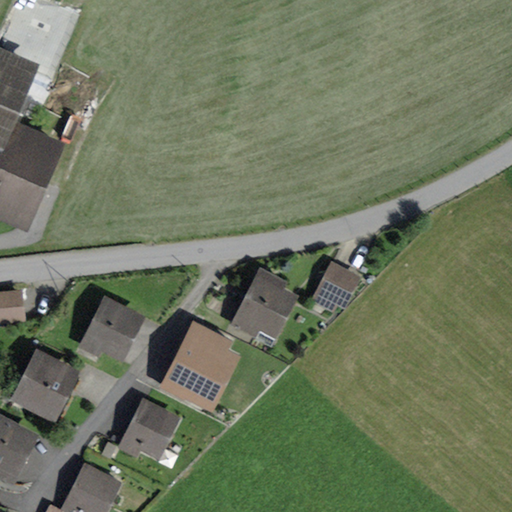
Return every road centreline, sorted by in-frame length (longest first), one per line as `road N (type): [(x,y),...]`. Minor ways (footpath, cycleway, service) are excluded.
road 1 (residential): [(37,504),(231,249)]
road 2 (tertiary): [(231,249),(333,231),(511,149)]
road 3 (tertiary): [(0,273),(231,249)]
